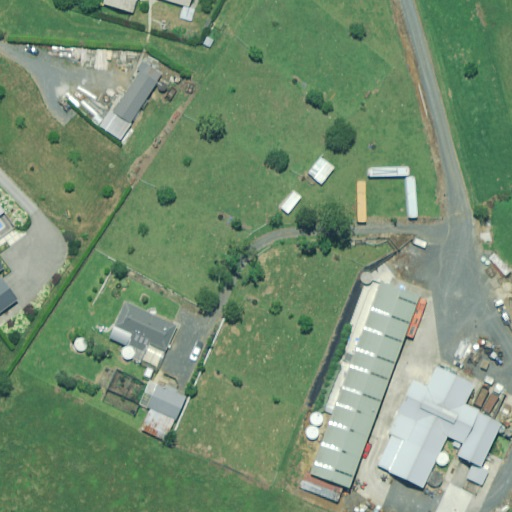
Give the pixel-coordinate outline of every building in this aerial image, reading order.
[(167,0),(186,6),(190,7),(192,0),(107,0),(106,4),(136,13),(139,0),(167,0)] [(190,7),(186,6),(182,19),(195,23),(199,10),(190,7)] [(163,75),(145,64),(110,120),(128,131),(163,75)] [(331,163),(323,156),(281,208),(289,214),(331,163)] [(0,314),(19,300),(0,274),(0,271),(4,269),(0,263),(0,314)] [(369,269),(295,457),(335,472),(408,285),(369,269)] [(178,325),(127,303),(116,328),(133,335),(128,346),(139,350),(135,359),(143,363),(151,344),(167,350),(178,325)] [(400,366),(359,453),(406,475),(430,425),(448,433),(442,446),(465,457),(496,391),(421,356),(413,373),(400,366)] [(188,398),(152,382),(142,405),(153,410),(144,431),(166,441),(176,419),(178,419),(188,398)]
